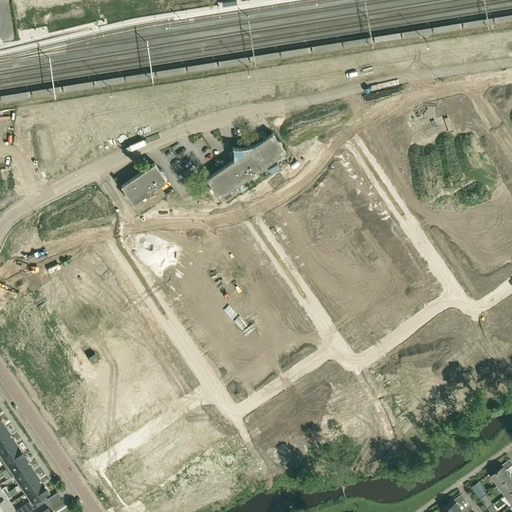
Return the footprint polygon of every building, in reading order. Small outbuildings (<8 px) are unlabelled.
[(119,0),(45,11),(46,18),(23,22),(25,39),(110,27),(109,21),(122,19),(120,7),(119,0)] [(159,0),(131,0),(131,12),(146,13),(146,11),(153,11),(153,2),(160,2),(159,0)] [(437,93),(432,96),(443,113),(447,109),(437,93)] [(305,127),(314,121),(310,116),(302,123),(305,127)] [(362,131),(384,127),(384,122),(361,125),(362,131)] [(390,206),(405,197),(422,226),(473,196),(431,126),(375,160),(363,141),(324,164),(356,217),(387,199),(390,206)] [(377,133),(385,144),(390,140),(383,129),(377,133)] [(286,151),(273,132),(260,141),(257,143),(254,144),(252,145),(250,146),(248,146),(245,147),(243,147),(240,147),(238,147),(236,147),(233,146),(234,159),(207,178),(220,197),(286,151)] [(159,169),(154,163),(121,186),(125,192),(125,193),(124,193),(124,194),(124,195),(124,196),(125,196),(125,197),(126,197),(127,197),(128,197),(133,203),(166,180),(162,174),(162,173),(163,173),(163,172),(163,171),(163,170),(162,170),(162,169),(161,169),(160,169),(159,169)] [(197,184),(194,179),(189,183),(192,188),(197,184)] [(392,227),(406,218),(401,211),(388,220),(392,227)] [(481,252),(485,258),(500,246),(496,241),(481,252)] [(408,275),(440,266),(434,244),(410,251),(414,266),(406,268),(408,275)] [(0,330),(0,338),(50,424),(93,400),(39,308),(0,330)] [(440,320),(345,378),(366,414),(462,355),(440,320)] [(239,324),(233,326),(236,335),(242,333),(239,324)] [(223,364),(218,352),(226,348),(230,357),(234,355),(225,335),(205,344),(216,367),(223,364)] [(301,414),(329,400),(329,395),(304,343),(278,356),(277,363),(171,415),(176,424),(186,426),(176,430),(169,429),(168,434),(160,433),(159,445),(169,446),(167,460),(174,461),(173,472),(179,469),(180,461),(192,463),(192,468),(260,434),(255,423),(260,421),(261,413),(267,413),(263,416),(266,422),(289,425),(290,428),(304,421),(301,414)] [(94,353),(88,357),(92,363),(99,359),(94,353)] [(92,404),(96,410),(103,406),(99,400),(92,404)] [(328,414),(338,433),(346,429),(337,410),(328,414)] [(6,427),(0,431),(0,444),(12,436),(6,427)] [(137,497),(158,487),(131,431),(94,449),(101,464),(118,456),(137,497)] [(12,436),(0,444),(0,449),(4,455),(18,445),(12,436)] [(18,445),(4,455),(10,464),(24,454),(18,445)] [(24,454),(10,464),(16,473),(31,463),(24,454)] [(499,485),(511,476),(509,474),(506,469),(511,465),(511,461),(510,459),(502,464),(503,466),(492,475),(499,485)] [(31,463),(16,473),(22,482),(37,472),(31,463)] [(37,472),(22,482),(28,491),(43,481),(37,472)] [(511,489),(511,472),(509,474),(511,476),(499,485),(506,494),(511,489)] [(43,481),(28,491),(34,500),(49,490),(43,481)] [(474,484),(472,486),(475,491),(482,486),(478,481),(474,484)] [(14,494),(8,498),(11,502),(17,499),(14,494)] [(460,511),(462,511),(460,509),(457,504),(465,498),(461,494),(453,499),(455,501),(443,510),(444,510),(441,511),(460,511)] [(144,507),(154,500),(151,495),(141,503),(144,507)] [(505,498),(491,507),(494,511),(509,503),(505,498)] [(17,499),(11,502),(14,507),(19,503),(17,499)] [(466,511),(472,508),(468,503),(460,509),(462,511),(460,511),(466,511)]
